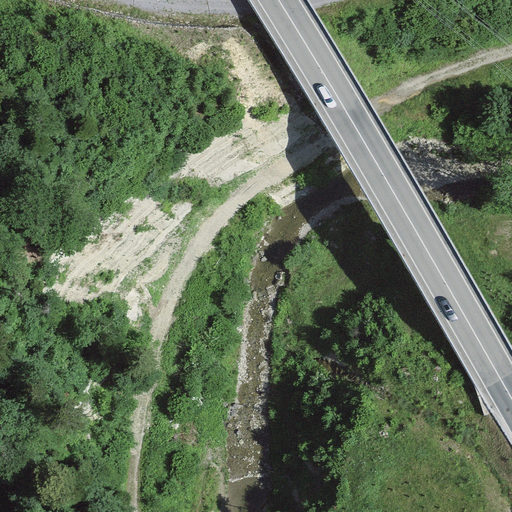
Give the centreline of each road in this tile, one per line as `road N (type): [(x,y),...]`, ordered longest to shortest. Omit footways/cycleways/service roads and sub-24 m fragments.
road 1 (track): [(511,49),(377,102),(224,203),(191,241),(144,365),(126,511)]
road 2 (trunk): [(511,400),(277,0)]
